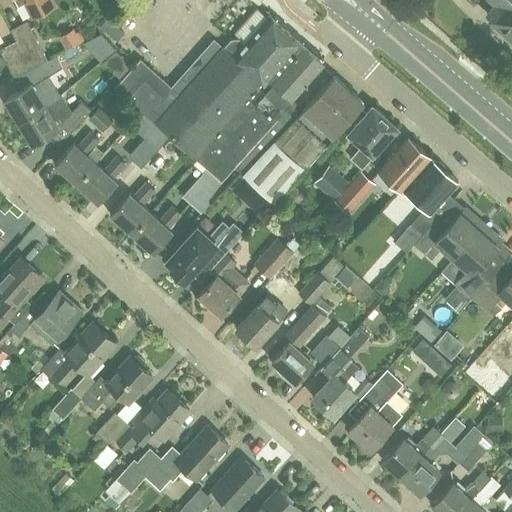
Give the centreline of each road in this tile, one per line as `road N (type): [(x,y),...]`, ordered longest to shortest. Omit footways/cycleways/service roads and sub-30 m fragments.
road 1 (residential): [(381,511),(0,169)]
road 2 (residential): [(511,199),(348,57),(375,23)]
road 3 (primary): [(511,144),(375,23)]
